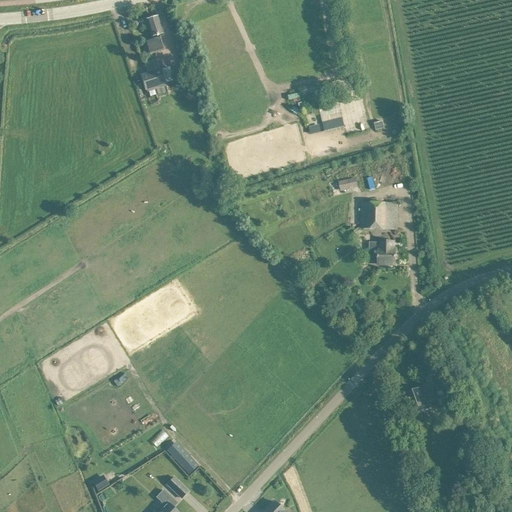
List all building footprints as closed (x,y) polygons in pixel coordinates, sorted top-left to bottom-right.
[(146,20),(149,29),(152,39),(144,41),(149,55),(164,50),(159,35),(162,34),(160,26),(157,16),(146,20)] [(163,70),(142,77),(147,93),(168,86),(163,70)] [(314,101),(304,103),(306,111),(310,110),(316,108),(314,101)] [(336,104),(319,108),(321,118),(323,124),(342,119),(341,113),(338,103),(336,104)] [(361,202),(360,228),(385,229),(385,212),(398,212),(399,203),(361,202)] [(369,256),(378,257),(378,264),(396,265),(396,249),(394,249),(395,241),(380,240),(380,242),(369,242),(369,256)] [(306,287),(315,288),(316,279),(307,278),(306,287)] [(406,393),(410,403),(412,409),(426,404),(439,399),(441,405),(447,403),(442,390),(436,392),(435,390),(423,395),(420,388),(406,393)] [(421,442),(418,435),(411,437),(414,444),(421,442)] [(175,443),(167,451),(178,463),(186,455),(175,443)] [(103,477),(94,483),(99,491),(108,485),(103,477)] [(167,485),(181,499),(188,491),(174,478),(167,485)] [(159,511),(177,511),(173,508),(177,503),(163,491),(157,498),(165,506),(159,511)] [(285,511),(275,502),(265,511),(285,511)]
